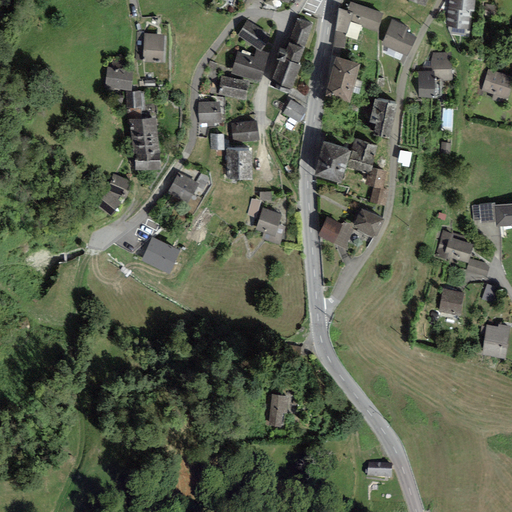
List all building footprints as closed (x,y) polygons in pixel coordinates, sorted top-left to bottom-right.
[(449,0),(447,27),(451,34),(469,38),(472,11),(474,11),(475,0),(449,0)] [(384,14),(350,2),(348,11),(338,8),(335,30),(346,34),(351,22),(377,32),(384,14)] [(312,24),(297,18),(285,50),(280,49),(276,59),(279,60),(269,85),(290,93),(291,90),(300,66),(298,65),(304,48),(303,48),(312,24)] [(392,19),(381,44),(407,56),(416,37),(405,32),(408,27),(392,19)] [(271,38),(247,20),(237,35),(256,49),(260,52),(261,51),(271,38)] [(344,50),(346,34),(335,30),(332,48),(344,50)] [(137,32),(136,60),(143,60),(143,62),(163,63),(164,35),(144,35),(144,32),(137,32)] [(269,53),(261,51),(260,52),(256,49),(254,57),(266,60),(269,53)] [(237,52),(231,73),(260,82),(266,60),(254,57),(237,52)] [(435,81),(453,81),(451,52),(433,53),(431,61),(431,72),(418,71),(419,97),(435,98),(435,81)] [(360,64),(335,57),(324,96),(349,103),(352,92),(356,79),(360,64)] [(133,70),(107,67),(105,88),(131,91),(133,70)] [(489,69),(481,91),(494,95),(492,100),(506,105),(511,88),(507,86),(511,77),(489,69)] [(249,81),(221,76),(217,95),(246,100),(249,81)] [(363,81),(356,79),(352,92),(358,94),(363,81)] [(141,91),(125,92),(126,108),(142,107),(141,91)] [(397,104),(374,99),(369,122),(376,124),(373,135),(389,139),(397,104)] [(307,110),(291,100),(283,113),(299,123),(307,110)] [(220,102),(198,103),(199,123),(221,123),(220,102)] [(156,118),(129,120),(135,171),(161,170),(156,118)] [(231,123),(233,143),(259,141),(257,121),(231,123)] [(224,134),(210,134),(210,150),(224,150),(224,134)] [(351,150),(351,151),(375,157),(378,145),(354,139),(351,150)] [(351,150),(323,142),(313,176),(341,184),(346,167),(351,151),(351,150)] [(451,143),(442,142),(440,154),(450,155),(451,143)] [(252,148),(227,149),(227,180),(252,180),(252,148)] [(401,166),(409,168),(412,152),(400,150),(398,162),(402,163),(401,166)] [(372,168),(375,157),(351,151),(346,167),(363,172),(363,171),(368,172),(371,173),(372,168)] [(387,171),(372,168),(371,173),(368,172),(365,185),(373,187),(383,189),(387,171)] [(211,176),(202,171),(195,182),(199,184),(197,187),(203,191),(211,176)] [(195,182),(178,172),(167,191),(188,203),(197,187),(199,184),(195,182)] [(131,182),(113,174),(109,183),(127,191),(131,182)] [(383,189),(373,187),(369,203),(384,206),(388,190),(383,189)] [(124,198),(108,191),(101,200),(103,201),(98,207),(111,216),(124,198)] [(271,192),(259,192),(259,200),(271,200),(271,192)] [(261,202),(252,199),(246,215),(256,218),(261,202)] [(481,224),(495,222),(493,206),(496,205),(496,203),(471,206),(473,221),(481,220),(481,224)] [(511,203),(496,205),(493,206),(495,222),(495,227),(511,225),(511,203)] [(264,233),(261,239),(280,246),(286,227),(279,224),(282,215),(263,208),(255,230),(264,233)] [(358,228),(357,231),(373,238),(374,236),(377,237),(385,220),(362,209),(353,226),(358,228)] [(327,217),(318,236),(345,249),(354,230),(327,217)] [(470,259),(474,245),(463,242),(465,236),(453,232),(452,234),(443,232),(435,256),(446,260),(447,257),(468,263),(470,259)] [(180,252),(152,237),(141,260),(169,274),(180,252)] [(470,259),(468,263),(466,272),(485,278),(489,268),(485,263),(470,259)] [(494,300),(499,284),(489,281),(484,297),(494,300)] [(463,293),(443,289),(438,311),(459,316),(463,293)] [(498,327),(487,325),(482,355),(505,359),(510,327),(498,325),(498,327)] [(289,397),(271,395),(268,426),(282,428),(284,413),(287,413),(289,397)] [(392,464),(368,462),(367,476),(391,477),(392,464)]
